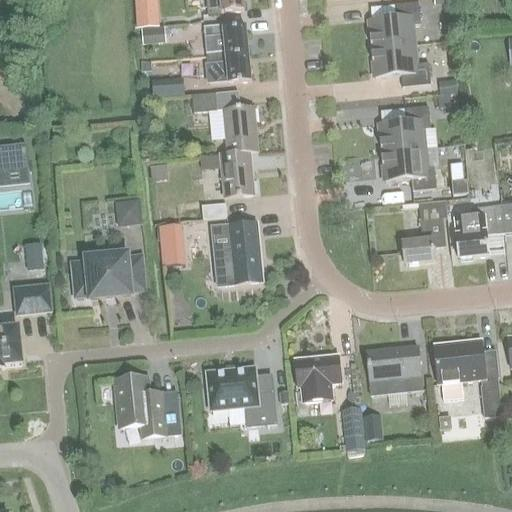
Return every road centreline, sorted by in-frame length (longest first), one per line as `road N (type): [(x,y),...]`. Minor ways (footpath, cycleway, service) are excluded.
road 1 (residential): [(325,277),(256,342),(70,364),(55,378),(54,456)]
road 2 (residential): [(325,277),(307,233),(286,0)]
road 3 (residential): [(511,291),(364,305),(325,277)]
